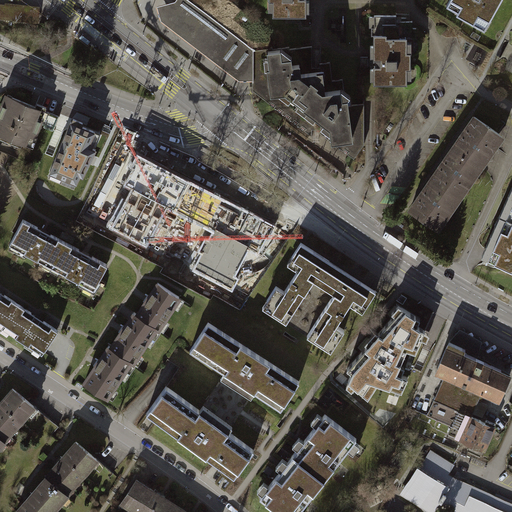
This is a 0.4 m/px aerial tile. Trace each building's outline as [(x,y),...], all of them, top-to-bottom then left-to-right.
[(270,32),(241,10),(226,29),(188,0),(176,0),(175,1),(157,6),(161,20),(239,80),(253,80),(253,69),(253,50),(253,49),(270,47),(270,32)] [(241,10),(228,0),(188,0),(226,29),(241,10)] [(273,0),(273,14),(306,14),(305,0),(273,0)] [(484,28),(499,0),(448,0),(447,4),(457,10),(456,13),(484,28)] [(1,6),(0,14),(0,17),(21,20),(22,8),(21,8),(21,7),(6,5),(6,6),(1,6)] [(38,10),(22,8),(21,20),(37,22),(38,10)] [(374,35),(374,82),(407,82),(407,67),(410,67),(410,52),(407,52),(407,38),(416,38),(416,28),(413,28),(413,21),(396,21),(396,15),(374,15),(374,27),(371,27),(371,35),(374,35)] [(256,50),(258,69),(254,70),(254,69),(253,69),(253,80),(253,91),(312,136),(312,129),(316,129),(320,129),(320,132),(354,159),(364,144),(364,103),(352,104),(351,97),(345,98),(343,79),(332,80),(330,62),(320,63),(320,67),(316,67),(312,67),(312,46),(290,49),(289,47),(273,49),(273,47),(270,47),(253,49),(253,50),(256,50)] [(3,104),(0,111),(0,137),(0,138),(2,134),(33,147),(37,137),(35,135),(40,123),(45,110),(46,107),(37,103),(35,106),(11,96),(7,106),(3,104)] [(442,228),(506,128),(472,107),(409,206),(442,228)] [(44,126),(54,130),(59,116),(45,110),(40,123),(45,124),(44,126)] [(50,172),(76,183),(80,175),(83,176),(96,149),(88,146),(95,131),(81,125),(83,122),(74,118),(72,122),(71,121),(50,172)] [(134,233),(168,159),(129,141),(95,215),(134,233)] [(197,184),(180,224),(214,238),(203,266),(215,271),(221,256),(224,257),(232,240),(268,255),(283,220),(197,184)] [(511,219),(507,217),(487,259),(511,269),(511,219)] [(9,244),(51,267),(65,242),(23,219),(9,244)] [(107,264),(65,242),(51,267),(94,290),(107,264)] [(278,317),(286,322),(313,280),(334,294),(307,336),(316,341),(320,335),(335,344),(344,330),(336,325),(350,303),(362,312),(376,291),(301,242),(291,257),(302,264),(284,291),(276,286),(267,301),(282,310),(278,317)] [(137,314),(137,315),(156,327),(155,328),(157,330),(179,297),(158,283),(137,314)] [(0,326),(2,328),(18,303),(0,291),(0,326)] [(58,330),(18,303),(2,328),(42,354),(58,330)] [(378,384),(390,387),(392,382),(404,386),(408,378),(397,373),(407,350),(416,353),(425,331),(413,323),(416,316),(399,305),(392,313),(395,315),(347,369),(352,373),(348,381),(368,398),(378,384)] [(155,328),(156,327),(137,315),(137,314),(134,312),(111,347),(111,348),(130,361),(130,362),(132,363),(155,328)] [(208,322),(190,351),(281,410),(299,381),(208,322)] [(448,341),(435,372),(443,375),(445,372),(469,382),(491,392),(489,396),(499,400),(510,375),(484,364),(484,361),(476,357),(473,359),(462,354),(465,348),(448,341)] [(130,362),(130,361),(111,348),(111,347),(109,346),(85,382),(107,397),(130,362)] [(443,375),(426,415),(452,426),(448,434),(484,450),(495,424),(486,419),(484,423),(471,417),(482,391),(471,386),(469,382),(445,372),(443,375)] [(166,386),(146,413),(234,477),(254,450),(166,386)] [(12,388),(0,402),(0,438),(3,441),(26,413),(31,417),(37,410),(33,407),(34,406),(12,388)] [(325,414),(292,456),(324,480),(357,438),(325,414)] [(75,441),(45,477),(65,494),(96,458),(75,441)] [(431,451),(425,460),(447,474),(453,465),(431,451)] [(278,511),(299,511),(324,480),(292,456),(260,497),(278,511)] [(453,478),(447,474),(425,460),(421,467),(419,466),(402,493),(432,511),(437,504),(439,501),(441,502),(446,494),(444,493),(453,478)] [(50,511),(65,494),(45,477),(15,511),(50,511)] [(462,482),(453,478),(444,493),(446,494),(441,502),(439,501),(437,504),(455,511),(462,511),(474,487),(462,482)] [(122,501),(138,511),(171,511),(176,505),(136,480),(122,501)] [(462,511),(511,511),(511,503),(474,487),(462,511)]
